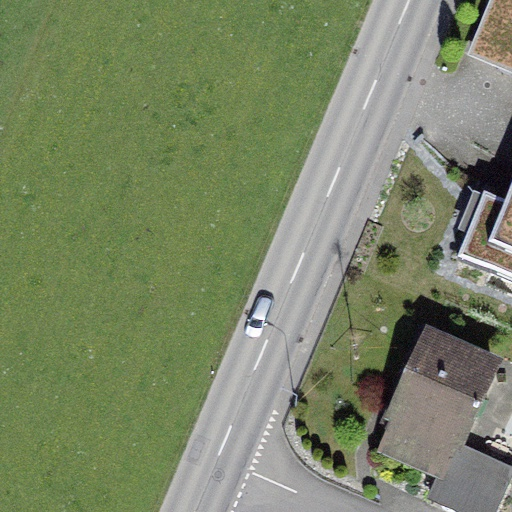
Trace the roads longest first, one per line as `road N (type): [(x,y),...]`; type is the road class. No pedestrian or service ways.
road 1 (tertiary): [(415,0),(225,461)]
road 2 (residential): [(344,511),(225,461)]
